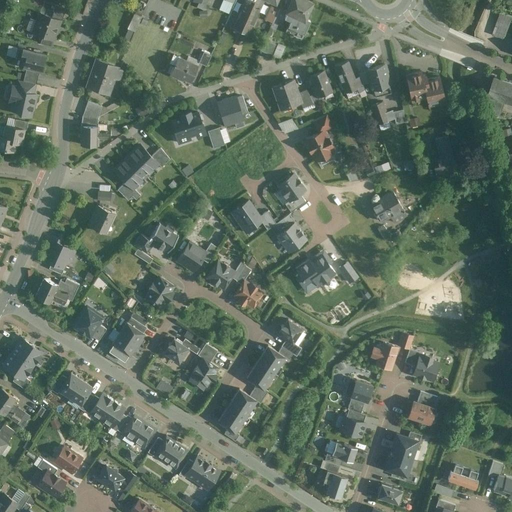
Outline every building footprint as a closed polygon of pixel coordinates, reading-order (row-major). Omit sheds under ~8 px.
[(196,0),(199,1),(196,7),(204,10),(208,0),(196,0)] [(222,0),(218,9),(227,13),(232,2),(226,0),(222,0)] [(245,0),(233,27),(248,34),(262,0),(245,0)] [(308,0),(290,0),(286,11),(287,11),(284,17),(290,20),(285,31),(293,34),(294,31),(303,34),(310,19),(305,17),(312,1),(308,0)] [(65,9),(54,5),(52,10),(53,12),(52,17),(60,20),(60,21),(61,21),(65,10),(65,9)] [(278,9),(270,6),(265,18),(272,22),(278,9)] [(501,12),(493,34),(504,38),(511,16),(501,12)] [(52,17),(39,13),(36,21),(39,22),(35,32),(53,39),(60,21),(60,20),(52,17)] [(134,14),(128,28),(135,31),(141,17),(134,14)] [(277,44),(265,39),(260,50),(272,55),(277,44)] [(280,57),(284,46),(279,43),(274,54),(280,57)] [(45,54),(17,47),(15,57),(24,59),(23,66),(26,67),(39,70),(41,71),(45,54)] [(211,55),(204,51),(199,62),(206,65),(211,55)] [(197,66),(177,57),(174,64),(170,73),(178,77),(179,75),(191,81),(197,66)] [(116,67),(96,60),(88,84),(108,91),(116,67)] [(347,60),(334,65),(344,91),(356,87),(357,86),(354,78),(347,60)] [(384,64),(366,69),(372,88),(373,88),(375,95),(386,92),(384,85),(389,84),(384,64)] [(39,70),(26,67),(23,81),(35,83),(35,84),(39,70)] [(323,69),(309,75),(314,86),(312,87),(315,93),(316,96),(331,90),(323,69)] [(425,74),(422,75),(421,71),(405,74),(411,99),(426,96),(428,104),(444,100),(439,75),(426,78),(425,74)] [(364,89),(359,76),(354,78),(357,86),(356,87),(358,91),(364,89)] [(511,81),(495,76),(488,94),(493,109),(502,111),(505,100),(511,101),(511,81)] [(23,81),(17,79),(16,86),(27,88),(26,92),(33,94),(35,83),(23,81)] [(293,79),(281,84),(280,83),(279,84),(272,87),(280,109),(300,102),(301,102),(298,92),(293,79)] [(16,86),(14,85),(10,102),(13,102),(11,110),(21,112),(20,114),(30,116),(32,104),(33,105),(36,94),(33,94),(26,92),(27,88),(16,86)] [(306,89),(298,92),(301,102),(300,102),(302,107),(313,102),(309,95),(306,89)] [(316,96),(315,93),(309,95),(313,102),(314,106),(319,104),(316,96)] [(236,97),(236,96),(217,102),(224,125),(234,122),(236,128),(244,125),(242,119),(244,119),(242,114),(248,112),(242,95),(236,97)] [(102,105),(87,100),(82,115),(89,118),(98,117),(102,105)] [(382,101),(371,105),(377,124),(388,120),(382,101)] [(402,109),(393,111),(396,124),(405,121),(402,109)] [(200,121),(197,112),(190,114),(190,111),(180,114),(181,117),(172,120),(176,134),(175,134),(178,143),(190,139),(189,135),(195,133),(197,136),(206,133),(201,120),(200,121)] [(326,114),(312,121),(316,128),(330,121),(326,114)] [(98,117),(89,118),(82,115),(80,126),(97,126),(98,117)] [(290,118),(279,122),(285,132),(295,128),(290,118)] [(28,122),(15,119),(13,127),(23,129),(23,130),(26,130),(28,122)] [(330,121),(316,128),(318,132),(305,138),(308,144),(307,144),(310,151),(311,151),(315,160),(324,156),(325,157),(330,154),(330,153),(333,152),(330,145),(332,145),(328,137),(326,137),(323,131),(332,126),(330,121)] [(6,125),(3,137),(0,136),(0,148),(13,152),(15,143),(20,144),(23,130),(23,129),(13,127),(6,125)] [(224,125),(207,131),(213,147),(230,141),(224,125)] [(97,126),(80,126),(80,144),(98,144),(98,139),(107,139),(107,130),(98,130),(98,126),(97,126)] [(452,155),(447,135),(435,138),(441,165),(434,167),(436,176),(457,171),(453,155),(452,155)] [(151,156),(139,144),(127,157),(146,176),(158,164),(158,163),(151,156)] [(170,158),(160,147),(151,156),(158,163),(158,164),(161,167),(170,158)] [(146,176),(127,157),(114,169),(126,181),(133,188),(134,188),(146,176)] [(427,165),(421,163),(419,176),(425,177),(427,165)] [(372,167),(365,170),(367,176),(374,173),(372,167)] [(357,179),(353,170),(348,173),(346,173),(349,181),(357,179)] [(457,171),(436,176),(438,184),(459,179),(457,171)] [(293,173),(278,184),(281,189),(280,189),(285,196),(286,195),(290,200),(305,190),(300,184),(301,183),(298,178),(297,179),(293,173)] [(126,181),(117,189),(128,200),(132,195),(136,191),(134,188),(133,188),(126,181)] [(140,194),(136,191),(132,195),(135,199),(140,194)] [(386,196),(371,205),(379,220),(390,215),(390,216),(403,209),(393,191),(385,195),(386,196)] [(249,201),(234,211),(247,230),(262,219),(249,201)] [(113,212),(98,205),(89,224),(104,231),(113,212)] [(165,227),(159,223),(160,223),(159,222),(148,238),(148,239),(153,242),(154,242),(154,243),(161,248),(161,247),(167,251),(167,252),(169,250),(170,250),(174,244),(173,243),(178,235),(177,235),(172,231),(173,229),(167,225),(165,227)] [(294,223),(277,235),(289,250),(305,239),(301,233),(302,232),(299,228),(298,229),(294,223)] [(391,236),(383,225),(377,228),(385,240),(391,236)] [(148,238),(140,233),(133,243),(147,252),(153,242),(148,239),(148,238)] [(62,240),(53,236),(43,259),(51,263),(62,268),(62,267),(64,263),(68,261),(69,259),(71,258),(74,252),(73,249),(60,244),(62,240)] [(205,251),(189,241),(177,259),(179,260),(179,262),(182,264),(184,263),(188,266),(189,268),(191,270),(195,269),(197,266),(196,265),(201,258),(205,251)] [(217,247),(210,242),(205,251),(201,258),(207,262),(217,247)] [(152,258),(137,248),(134,253),(149,263),(152,258)] [(336,273),(322,253),(311,261),(309,259),(295,268),(306,283),(312,279),(317,286),(336,273)] [(338,266),(349,283),(359,276),(348,259),(338,266)] [(223,263),(218,260),(206,277),(212,280),(211,281),(216,285),(217,284),(223,288),(231,276),(235,271),(234,271),(229,267),(229,266),(224,262),(223,263)] [(241,261),(234,271),(235,271),(231,276),(236,280),(246,265),(241,261)] [(62,268),(51,263),(49,268),(61,274),(63,269),(62,267),(62,268)] [(236,280),(241,284),(244,279),(251,269),(246,265),(236,280)] [(173,285),(159,276),(154,284),(153,283),(149,289),(150,290),(145,298),(159,307),(164,299),(165,300),(171,292),(170,291),(173,285)] [(58,284),(44,278),(35,296),(50,302),(51,299),(63,304),(66,298),(72,300),(79,284),(66,278),(64,282),(60,280),(58,284)] [(244,279),(241,284),(233,295),(240,299),(239,300),(244,303),(245,302),(253,307),(263,292),(257,288),(257,287),(252,283),(251,284),(244,279)] [(85,308),(74,325),(90,336),(91,335),(98,323),(102,317),(93,311),(92,313),(85,308)] [(147,327),(131,316),(127,322),(143,332),(147,327)] [(302,328),(287,318),(283,325),(280,325),(281,328),(278,333),(286,338),(292,342),(302,328)] [(127,322),(126,321),(119,332),(137,344),(144,333),(143,332),(127,322)] [(106,329),(98,323),(91,335),(98,340),(106,329)] [(184,334),(193,341),(197,335),(188,328),(184,334)] [(137,344),(119,332),(112,343),(128,354),(129,354),(137,344)] [(413,335),(402,332),(398,344),(409,348),(413,335)] [(34,345),(22,337),(15,347),(13,350),(33,364),(39,355),(40,355),(43,351),(39,348),(38,349),(34,346),(34,345)] [(181,343),(174,338),(171,343),(168,343),(168,346),(164,352),(178,362),(188,348),(188,347),(181,343)] [(200,348),(184,338),(181,343),(188,347),(188,348),(196,353),(200,348)] [(292,342),(286,338),(281,345),(292,353),(296,355),(301,347),(292,342)] [(217,350),(206,342),(198,354),(202,358),(203,357),(210,362),(217,350)] [(397,346),(383,342),(382,343),(380,343),(377,344),(375,347),(374,346),(371,355),(377,357),(376,363),(390,367),(397,346)] [(128,354),(113,344),(109,350),(124,360),(128,354)] [(268,345),(257,361),(274,372),(284,356),(278,351),(268,345)] [(292,353),(281,346),(278,351),(284,356),(288,359),(292,353)] [(421,351),(409,348),(404,362),(416,366),(419,356),(421,351)] [(33,364),(13,350),(9,356),(9,357),(3,366),(17,375),(23,379),(24,377),(33,364)] [(432,357),(425,355),(424,357),(419,356),(416,366),(413,373),(419,375),(418,376),(425,378),(425,377),(432,379),(437,362),(431,360),(432,357)] [(210,362),(203,357),(202,358),(197,366),(197,365),(193,371),(194,371),(191,376),(197,380),(195,384),(203,389),(205,385),(206,386),(210,379),(211,379),(215,374),(214,373),(218,367),(210,362)] [(274,372),(257,361),(246,377),(256,384),(263,388),(264,388),(274,372)] [(67,378),(59,389),(59,390),(70,397),(81,379),(70,372),(67,378)] [(61,374),(51,389),(57,393),(59,390),(59,389),(67,378),(61,374)] [(24,377),(23,379),(17,375),(12,381),(25,390),(30,381),(24,377)] [(81,379),(70,397),(80,403),(81,404),(88,392),(92,386),(81,379)] [(161,379),(156,387),(167,393),(172,385),(161,379)] [(372,384),(355,379),(350,395),(364,400),(366,401),(372,384)] [(263,388),(256,384),(253,389),(264,396),(268,390),(264,388),(263,388)] [(249,395),(239,388),(228,404),(245,415),(256,400),(256,399),(249,395)] [(264,396),(253,389),(249,395),(256,399),(256,400),(260,402),(264,396)] [(16,400),(1,390),(0,391),(0,412),(4,415),(5,415),(11,406),(16,410),(18,408),(13,404),(16,400)] [(437,396),(420,391),(417,401),(434,407),(437,396)] [(88,392),(81,404),(80,403),(78,407),(83,410),(84,410),(93,395),(88,392)] [(99,398),(90,411),(101,418),(113,400),(112,399),(107,395),(106,396),(102,393),(99,398)] [(93,395),(84,410),(89,413),(90,411),(99,398),(94,395),(93,395)] [(364,400),(351,396),(347,408),(348,408),(360,412),(364,400)] [(114,400),(113,400),(101,418),(111,425),(112,426),(121,412),(124,407),(120,404),(114,400)] [(417,401),(413,400),(408,415),(429,422),(434,407),(417,401)] [(245,415),(228,404),(218,420),(228,427),(235,431),(245,415)] [(11,406),(5,415),(10,419),(16,410),(11,406)] [(30,416),(18,408),(16,410),(10,419),(22,428),(30,416)] [(360,412),(348,408),(346,416),(363,421),(365,414),(360,412)] [(121,412),(112,426),(111,425),(110,427),(116,430),(117,429),(126,415),(121,412)] [(126,415),(117,429),(122,432),(123,431),(122,431),(132,417),(127,414),(126,415)] [(140,418),(137,415),(135,416),(133,415),(132,417),(122,431),(123,431),(136,440),(136,441),(141,445),(143,444),(144,445),(155,429),(153,428),(153,426),(149,424),(147,424),(141,420),(140,418)] [(346,416),(344,415),(339,429),(360,435),(365,422),(363,421),(346,416)] [(57,418),(50,421),(52,427),(59,424),(57,418)] [(15,432),(4,425),(0,429),(0,431),(10,438),(15,432)] [(235,431),(228,427),(224,433),(235,440),(239,434),(235,431)] [(421,434),(410,430),(408,436),(417,439),(417,440),(419,441),(421,434)] [(10,438),(0,431),(0,440),(6,444),(10,438)] [(408,436),(396,432),(394,440),(394,441),(393,445),(394,446),(391,452),(411,458),(417,440),(417,439),(408,436)] [(187,449),(166,435),(163,440),(154,453),(175,467),(187,449)] [(157,436),(147,451),(153,455),(154,453),(163,440),(157,436)] [(357,447),(343,442),(343,443),(335,441),(331,453),(339,456),(339,457),(342,458),(352,461),(357,447)] [(82,458),(64,446),(54,460),(72,472),(82,458)] [(339,456),(331,453),(327,451),(324,459),(339,464),(340,465),(342,458),(339,457),(339,456)] [(411,458),(391,452),(389,458),(387,463),(386,463),(385,468),(389,469),(389,468),(392,469),(403,473),(403,472),(405,473),(410,459),(411,459),(411,458)] [(204,460),(197,455),(193,462),(186,474),(207,488),(219,469),(211,464),(205,459),(204,460)] [(188,458),(178,473),(184,477),(186,474),(193,462),(188,458)] [(324,459),(322,459),(320,466),(326,468),(337,472),(339,464),(324,459)] [(502,464),(492,460),(490,466),(500,469),(502,464)] [(48,463),(44,461),(40,466),(44,469),(48,463)] [(57,470),(48,463),(44,469),(47,471),(53,475),(54,475),(57,470)] [(123,476),(106,464),(97,477),(114,489),(118,483),(123,476)] [(463,467),(455,464),(452,471),(450,470),(448,479),(475,488),(477,480),(475,479),(478,472),(470,469),(468,476),(460,474),(463,467)] [(337,472),(326,468),(323,480),(328,481),(325,491),(328,492),(333,494),(332,496),(333,497),(334,498),(335,497),(336,497),(337,496),(337,495),(340,496),(347,475),(337,472)] [(403,473),(392,469),(390,475),(403,479),(405,473),(403,472),(403,473)] [(53,475),(47,471),(38,484),(56,496),(65,483),(59,479),(59,478),(54,475),(53,475)] [(511,477),(505,475),(505,476),(498,473),(493,489),(508,494),(507,495),(511,497),(511,477)] [(133,480),(127,475),(125,478),(121,484),(120,485),(127,490),(133,480)] [(402,489),(381,482),(376,496),(397,502),(402,489)] [(444,486),(437,484),(434,491),(441,493),(444,486)] [(453,490),(444,486),(441,493),(450,497),(453,490)] [(24,492),(17,503),(18,503),(15,507),(20,510),(25,503),(30,496),(24,492)] [(4,494),(0,500),(0,511),(11,511),(15,507),(18,503),(17,503),(4,494)] [(154,511),(156,510),(139,499),(130,511),(154,511)] [(455,504),(438,499),(435,507),(443,509),(452,511),(455,504)] [(20,510),(18,511),(26,511),(28,510),(31,506),(25,503),(20,510)]
